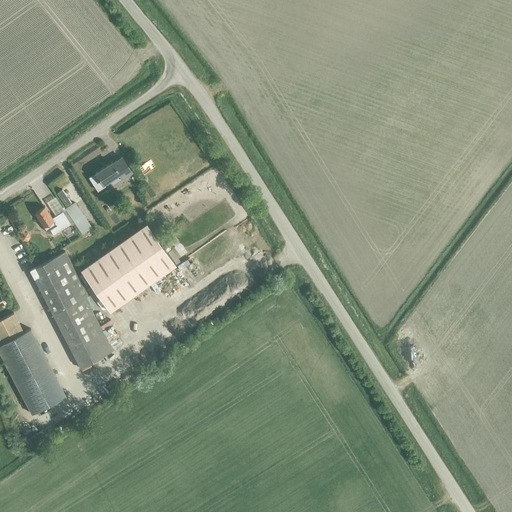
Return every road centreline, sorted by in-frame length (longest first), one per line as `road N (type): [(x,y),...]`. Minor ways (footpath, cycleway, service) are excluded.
road 1 (unclassified): [(464,511),(187,66)]
road 2 (unclassified): [(187,66),(0,194)]
